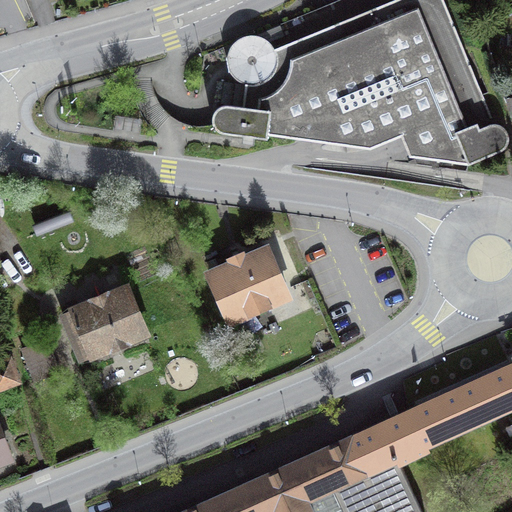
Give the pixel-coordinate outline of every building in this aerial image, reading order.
[(446,0),(379,0),(273,43),(260,29),(246,27),(233,34),(226,50),(233,67),(243,74),(259,73),(254,100),(223,96),(214,102),(212,113),(217,124),(266,130),(267,126),(367,140),(401,127),(411,149),(469,156),(501,143),(507,136),(508,129),(506,119),(499,113),(493,112),(446,0)] [(285,288),(265,246),(206,273),(225,315),(285,288)] [(87,353),(145,328),(126,283),(68,307),(87,353)] [(43,333),(21,342),(23,346),(33,372),(55,364),(43,333)] [(6,341),(0,342),(0,378),(18,372),(6,341)] [(511,358),(318,443),(334,478),(348,511),(425,511),(401,454),(429,442),(426,435),(511,397),(511,358)] [(0,455),(11,451),(0,422),(0,455)] [(266,511),(265,508),(273,504),(276,511),(310,511),(316,510),(307,490),(334,478),(318,443),(159,511),(266,511)]
